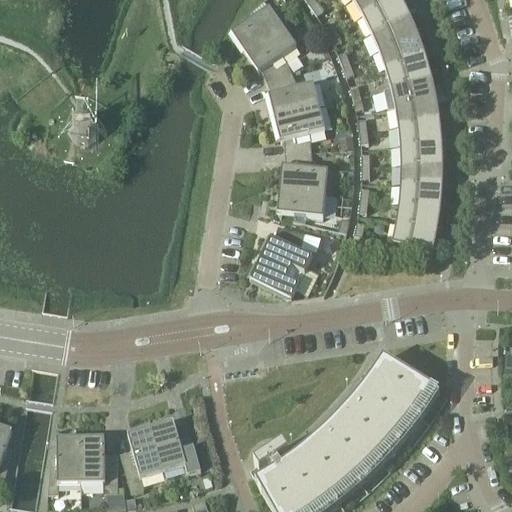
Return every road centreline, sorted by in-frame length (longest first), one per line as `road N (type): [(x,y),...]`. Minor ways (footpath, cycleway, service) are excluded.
road 1 (residential): [(468,298),(494,179),(502,69),(476,0)]
road 2 (residential): [(205,330),(468,298)]
road 3 (residential): [(205,330),(236,103),(224,83)]
road 4 (residential): [(495,511),(470,440),(468,298)]
road 5 (residential): [(0,337),(115,346),(205,330)]
